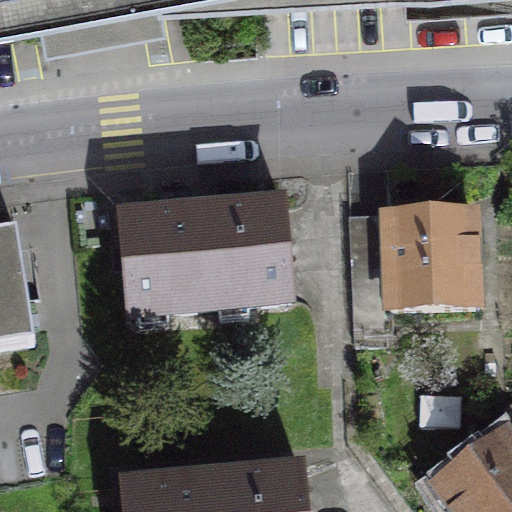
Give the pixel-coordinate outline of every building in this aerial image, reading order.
[(0,0),(0,30),(37,25),(43,55),(166,33),(161,11),(390,0),(0,0)] [(281,208),(120,222),(128,319),(290,305),(281,208)] [(471,215),(387,218),(388,224),(351,225),(354,314),(473,310),(471,270),(479,269),(478,244),(472,245),(471,215)] [(0,350),(34,345),(15,233),(0,235),(0,350)] [(511,511),(511,448),(503,437),(436,487),(453,510),(449,511),(511,511)] [(303,511),(300,474),(126,489),(127,511),(303,511)]
